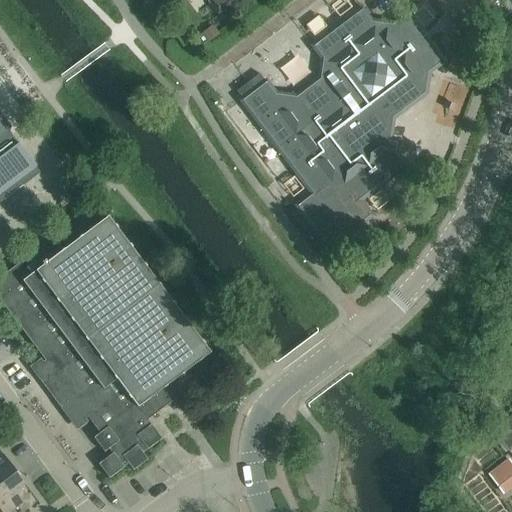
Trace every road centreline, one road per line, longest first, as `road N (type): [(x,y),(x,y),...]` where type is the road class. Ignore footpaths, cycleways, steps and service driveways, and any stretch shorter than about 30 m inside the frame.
road 1 (tertiary): [(511,98),(464,210),(422,273),(267,403),(251,445),(252,478)]
road 2 (residential): [(88,511),(0,390)]
